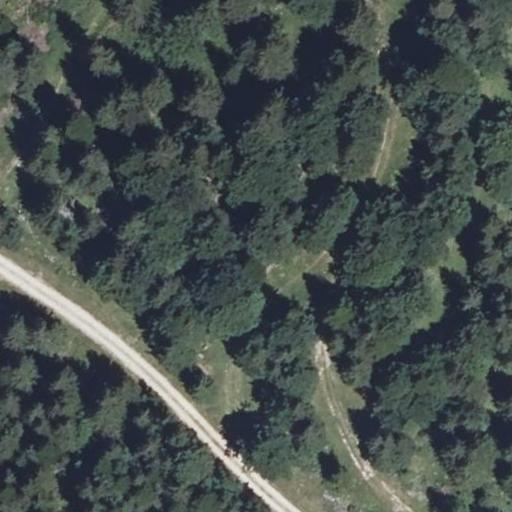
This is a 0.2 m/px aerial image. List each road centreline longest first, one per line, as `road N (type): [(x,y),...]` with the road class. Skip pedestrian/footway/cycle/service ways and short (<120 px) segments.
road 1 (track): [(416,0),(372,194),(335,248),(263,304),(243,331),(230,384),(233,445),(243,471)]
road 2 (track): [(243,471),(133,360),(0,263)]
road 3 (track): [(403,511),(356,455),(339,416),(312,325),(311,268)]
road 4 (track): [(0,179),(108,0)]
